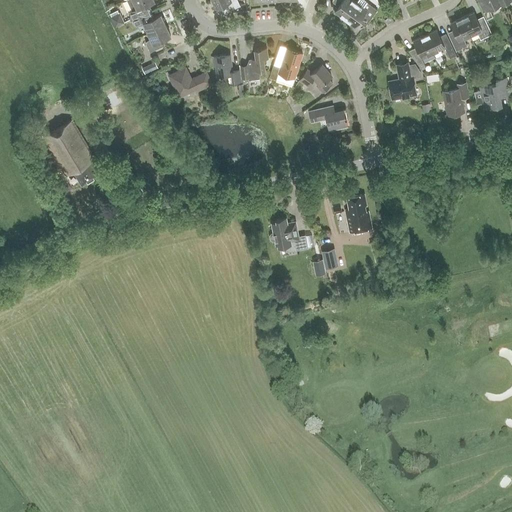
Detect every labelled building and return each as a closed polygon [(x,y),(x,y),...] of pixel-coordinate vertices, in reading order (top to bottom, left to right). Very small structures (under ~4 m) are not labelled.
[(129,12),(132,19),(151,10),(148,4),(155,1),(153,0),(127,0),(133,11),(129,12)] [(211,0),(216,9),(221,7),(224,13),(240,6),(240,5),(237,0),(211,0)] [(345,19),(357,3),(352,0),(340,0),(342,1),(334,12),(345,19)] [(363,0),(358,0),(357,3),(345,19),(355,27),(363,16),(369,21),(377,10),(366,2),(363,0)] [(489,9),(500,4),(498,0),(484,0),(486,4),(481,6),(487,19),(492,16),(489,9)] [(148,34),(166,26),(160,14),(154,17),(151,10),(132,19),(135,26),(143,22),(148,34)] [(474,12),(462,18),(470,35),(477,32),(480,40),(492,34),(486,21),(479,24),(474,12)] [(114,26),(123,22),(119,13),(111,16),(114,26)] [(470,35),(462,18),(450,23),(455,35),(450,37),(456,51),(467,46),(463,38),(470,35)] [(145,42),(150,52),(161,47),(158,42),(171,36),(166,26),(148,34),(151,39),(145,42)] [(436,30),(425,35),(433,53),(444,47),(450,58),(456,55),(448,38),(442,41),(436,30)] [(433,53),(425,35),(413,41),(418,52),(412,55),(420,68),(425,66),(421,58),(433,53)] [(259,79),(259,70),(265,69),(264,59),(268,58),(267,48),(254,50),(256,59),(251,59),(252,64),(241,66),(242,79),(248,78),(249,80),(259,79)] [(295,78),(303,53),(286,48),(280,66),(274,64),(269,77),(276,79),(278,73),(295,78)] [(228,84),(241,82),(239,70),(232,71),(230,54),(215,56),(217,76),(227,75),(228,84)] [(412,77),(421,76),(420,71),(414,63),(408,65),(407,63),(397,65),(400,80),(389,82),(393,98),(415,94),(412,77)] [(150,65),(142,68),(145,74),(153,70),(150,65)] [(314,79),(319,84),(316,86),(322,93),(333,84),(329,78),(331,76),(322,65),(312,73),(307,69),(299,80),(306,85),(314,79)] [(196,91),(212,84),(206,72),(191,79),(186,67),(169,75),(179,97),(195,89),(196,91)] [(480,87),(481,91),(477,92),(475,94),(477,102),(479,103),(483,103),(484,108),(501,105),(499,94),(509,92),(506,78),(496,80),(496,84),(480,87)] [(461,98),(468,96),(465,83),(458,84),(459,89),(444,92),(448,114),(463,111),(461,98)] [(159,85),(154,90),(158,94),(163,90),(159,85)] [(430,103),(422,105),(424,113),(431,111),(430,103)] [(342,110),(331,112),(330,106),(309,111),(311,122),(326,118),(329,129),(337,127),(337,129),(347,126),(346,121),(347,121),(346,118),(347,118),(345,109),(342,109),(342,110)] [(74,171),(80,181),(82,185),(101,174),(94,162),(96,161),(72,120),(43,137),(66,176),(74,171)] [(103,150),(96,153),(99,158),(105,154),(103,150)] [(349,232),(372,228),(369,211),(366,211),(365,206),(367,205),(365,194),(347,197),(349,209),(345,209),(349,232)] [(296,249),(307,247),(305,235),(298,237),(295,222),(287,223),(286,217),(276,219),(277,222),(272,223),(274,233),(270,234),(271,242),(275,241),(276,245),(278,244),(278,247),(291,244),(290,241),(294,240),(296,249)] [(382,249),(380,242),(371,244),(372,250),(382,249)] [(320,275),(325,274),(324,266),(322,260),(312,262),(314,268),(319,267),(320,275)]
